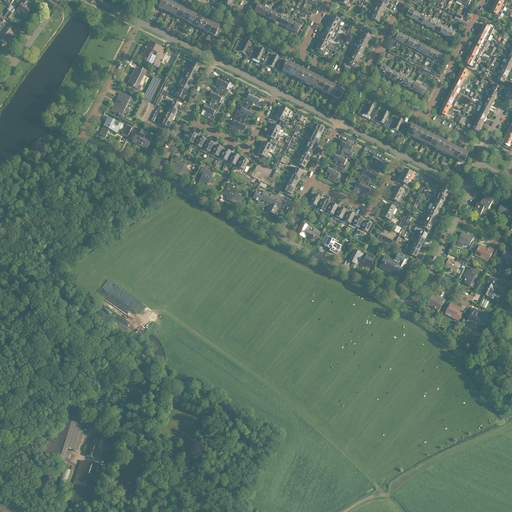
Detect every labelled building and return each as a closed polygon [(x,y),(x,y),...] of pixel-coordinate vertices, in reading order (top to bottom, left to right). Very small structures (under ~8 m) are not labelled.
[(30,10),(25,6),(27,2),(24,0),(22,3),(21,3),(16,10),(19,12),(20,11),(26,15),(30,10)] [(161,0),(158,7),(164,10),(169,1),(167,0),(161,0)] [(347,0),(340,0),(339,2),(344,5),(342,7),(348,10),(350,8),(346,6),(348,1),(349,1),(347,0)] [(376,7),(383,11),(384,11),(385,9),(385,8),(386,5),(379,2),(379,1),(378,0),(376,0),(375,0),(375,1),(378,3),(377,6),(376,7)] [(505,5),(496,0),(494,6),(500,9),(503,10),(506,5),(505,5)] [(164,10),(169,13),(174,4),(169,1),(164,10)] [(257,4),(253,12),(256,13),(257,13),(259,14),(263,7),(264,7),(265,4),(265,3),(263,2),(261,6),(257,4)] [(170,13),(175,16),(180,7),(174,4),(170,13)] [(263,7),(259,14),(259,15),(262,16),(262,15),(265,17),(268,10),(269,10),(271,6),(269,5),(268,6),(265,4),(264,7),(263,7)] [(382,14),(383,11),(376,7),(377,6),(373,5),(372,7),(374,8),(373,11),(374,11),(374,12),(381,16),(383,14),(382,14)] [(503,10),(500,9),(494,6),(491,11),(494,13),(492,16),(498,19),(500,16),(503,10)] [(175,16),(181,19),(186,9),(180,7),(175,16)] [(268,10),(265,17),(267,19),(267,18),(270,19),(274,12),(275,13),(276,9),(274,8),(272,12),(269,10),(268,10)] [(181,19),(186,22),(191,12),(186,9),(181,19)] [(406,16),(412,19),(416,12),(410,9),(406,16)] [(370,10),(370,11),(369,12),(373,14),(371,18),(367,16),(366,19),(372,22),(373,20),(378,22),(378,21),(379,22),(380,19),(379,19),(381,16),(374,12),(374,11),(373,11),(370,10)] [(274,12),(270,19),(270,20),(272,21),(275,22),(279,15),(280,15),(281,13),(281,12),(280,11),(278,14),(275,13),(274,12)] [(418,22),(423,25),(427,18),(428,16),(425,14),(426,12),(423,11),(421,15),(418,22)] [(186,22),(192,25),(197,15),(191,12),(186,22)] [(412,19),(418,22),(421,15),(416,12),(412,19)] [(279,15),(275,22),(275,23),(278,24),(281,25),(284,18),(286,18),(287,14),(285,14),(285,15),(281,13),(280,15),(279,15)] [(197,15),(192,25),(198,27),(202,18),(197,15)] [(286,28),(289,22),(290,20),(291,21),(292,17),(290,16),(289,20),(286,18),(284,18),(281,25),(280,25),(283,27),(283,26),(286,28)] [(330,19),(329,22),(336,26),(340,28),(341,26),(339,25),(342,21),(343,22),(344,19),(338,16),(337,18),(332,16),(332,17),(331,16),(330,19)] [(423,25),(429,28),(433,19),(428,16),(427,18),(423,25)] [(429,28),(434,30),(438,23),(440,20),(434,17),(433,19),(429,28)] [(202,18),(198,27),(203,30),(208,21),(202,18)] [(286,28),(288,29),(291,30),(295,23),(296,23),(298,20),(296,19),(294,22),(291,21),(290,20),(289,22),(286,28)] [(208,21),(203,30),(209,33),(214,24),(208,21)] [(295,23),(291,30),(291,31),(294,32),(294,31),(297,33),(300,26),(301,26),(303,22),(300,21),(298,24),(296,23),(295,23)] [(328,25),(327,27),(334,31),(333,32),(337,33),(338,32),(334,30),(336,26),(329,22),(327,24),(328,25)] [(484,24),(481,30),(491,34),(493,29),(493,28),(494,26),(488,22),(487,25),(484,24)] [(434,30),(440,33),(443,26),(438,23),(434,30)] [(2,31),(0,33),(0,40),(5,44),(15,30),(7,24),(6,25),(5,27),(4,26),(4,27),(1,31),(2,31)] [(214,24),(209,33),(215,36),(219,27),(214,24)] [(445,36),(449,29),(443,26),(440,33),(445,36)] [(334,31),(327,27),(326,27),(325,30),(324,32),(331,36),(331,37),(334,39),(337,33),(333,32),(334,31)] [(361,37),(368,41),(369,41),(370,39),(369,39),(371,36),(366,34),(367,31),(361,28),(360,30),(363,32),(361,37)] [(455,32),(449,29),(445,36),(451,39),(455,32)] [(491,35),(491,34),(481,30),(479,35),(488,40),(491,35)] [(322,35),(321,38),(328,42),(328,43),(330,44),(332,44),(332,42),(329,41),(331,37),(331,36),(324,32),(324,33),(323,32),(322,35)] [(404,36),(398,33),(395,39),(394,41),(397,43),(396,45),(398,47),(400,42),(404,36)] [(358,43),(365,47),(365,46),(366,47),(367,44),(368,41),(361,37),(357,35),(357,37),(360,39),(358,42),(358,43)] [(485,46),(488,40),(479,35),(476,41),(482,44),(485,46)] [(404,50),(405,48),(409,38),(404,36),(400,42),(399,45),(402,46),(401,49),(404,50)] [(328,42),(321,38),(320,38),(319,40),(320,41),(318,43),(326,47),(325,48),(327,49),(329,49),(330,48),(329,47),(330,44),(328,43),(328,42)] [(410,50),(415,41),(409,38),(405,48),(407,49),(407,51),(409,52),(410,50)] [(245,56),(247,58),(252,48),(248,46),(249,43),(245,41),(244,44),(238,41),(233,50),(238,53),(239,50),(246,54),(245,56)] [(355,48),(363,52),(364,49),(365,47),(358,43),(358,42),(355,41),(354,42),(352,46),(356,47),(355,48)] [(416,53),(417,51),(421,44),(415,41),(410,50),(416,53)] [(479,50),(482,44),(476,41),(473,46),(479,50)] [(147,61),(146,62),(151,64),(152,63),(154,64),(154,65),(158,68),(159,67),(167,50),(149,42),(142,55),(141,58),(147,61)] [(325,48),(326,47),(318,43),(316,46),(317,46),(316,49),(318,50),(317,52),(323,56),(327,49),(325,48)] [(422,56),(423,54),(426,47),(421,44),(417,51),(416,53),(422,56)] [(353,54),(360,57),(362,55),(361,55),(363,52),(355,48),(356,47),(352,46),(351,48),(355,49),(353,53),(353,54)] [(479,57),(482,51),(479,50),(473,46),(470,52),(479,57)] [(428,56),(432,50),(426,47),(423,54),(428,56)] [(258,51),(253,49),(252,48),(247,58),(252,60),(253,58),(260,61),(259,64),(262,65),(267,55),(263,53),(264,51),(259,49),(258,51)] [(434,59),(437,52),(432,50),(428,56),(431,58),(430,61),(432,62),(434,59)] [(350,59),(357,63),(357,62),(358,63),(359,60),(358,60),(360,57),(353,54),(353,53),(349,52),(349,53),(352,55),(350,58),(350,59)] [(443,55),(437,52),(434,59),(437,61),(436,64),(440,66),(442,61),(441,60),(442,57),(443,55)] [(479,57),(470,52),(467,57),(474,61),(476,62),(477,62),(479,57)] [(273,58),(267,56),(267,55),(262,65),(266,67),(268,65),(274,68),(273,71),(276,72),(281,63),(277,61),(278,58),(274,56),(273,58)] [(511,65),(511,59),(506,56),(503,55),(502,58),(507,60),(505,63),(511,66),(511,65)] [(349,60),(347,65),(346,67),(350,69),(351,67),(354,68),(355,68),(356,65),(357,63),(350,59),(350,58),(347,57),(346,58),(349,60)] [(476,62),(474,61),(467,57),(464,63),(471,66),(472,63),(473,64),(474,63),(475,64),(476,62)] [(282,70),(288,73),(293,64),(287,61),(282,70)] [(509,72),(511,66),(505,63),(502,61),(501,64),(504,66),(503,69),(509,72)] [(190,67),(197,71),(200,66),(193,62),(190,67)] [(384,75),(387,68),(388,67),(380,63),(377,69),(379,70),(378,72),(384,75)] [(293,64),(288,73),(294,76),(298,67),(293,64)] [(187,73),(195,77),(197,71),(190,67),(187,73)] [(294,76),(299,79),(304,70),(298,67),(294,76)] [(128,82),(134,85),(133,87),(139,90),(141,86),(138,84),(142,76),(143,77),(144,73),(147,74),(148,71),(142,68),(141,71),(135,68),(128,82)] [(384,75),(389,78),(393,71),(387,68),(384,75)] [(459,74),(465,77),(468,71),(462,68),(459,74)] [(398,74),(395,81),(400,84),(405,75),(401,73),(403,70),(401,69),(398,74)] [(497,73),(506,77),(509,72),(503,69),(501,71),(499,70),(497,73)] [(299,79),(305,82),(310,72),(304,70),(299,79)] [(389,78),(395,81),(398,74),(393,71),(389,78)] [(305,82),(310,85),(315,75),(310,72),(305,82)] [(406,72),(405,75),(400,84),(406,87),(409,80),(410,78),(407,76),(409,73),(406,72)] [(494,79),(497,80),(503,83),(506,77),(497,73),(496,72),(495,75),(496,75),(494,79)] [(181,77),(192,82),(195,77),(187,73),(185,76),(182,74),(181,77)] [(468,79),(465,77),(459,74),(456,79),(465,84),(466,81),(467,81),(468,79)] [(310,85),(316,88),(321,78),(315,75),(310,85)] [(219,84),(217,89),(216,89),(226,94),(228,90),(226,89),(229,82),(231,83),(233,81),(223,76),(221,80),(219,79),(216,83),(219,84)] [(154,77),(149,86),(155,89),(160,80),(154,77)] [(178,83),(189,88),(192,82),(181,77),(178,82),(178,83)] [(316,88),(322,91),(326,81),(321,78),(316,88)] [(465,84),(456,79),(453,85),(462,89),(465,84)] [(406,87),(411,89),(415,83),(409,80),(406,87)] [(322,91),(327,93),(332,84),(326,81),(322,91)] [(491,90),(498,94),(501,88),(500,87),(501,85),(495,83),(492,82),(490,85),(491,86),(489,89),(491,90)] [(175,88),(178,90),(186,94),(189,88),(178,83),(175,88)] [(411,89),(417,92),(420,85),(415,83),(411,89)] [(420,85),(417,92),(423,95),(424,92),(426,93),(430,86),(428,85),(427,86),(422,83),(420,85)] [(327,93),(333,96),(338,87),(332,84),(327,93)] [(460,95),(462,89),(453,85),(450,90),(460,95)] [(155,89),(149,86),(143,97),(150,101),(151,101),(150,100),(155,89)] [(338,87),(333,96),(339,99),(344,90),(338,87)] [(244,98),(242,101),(242,102),(251,107),(254,102),(256,103),(259,99),(256,97),(258,93),(249,88),(247,91),(249,93),(246,99),(244,98)] [(219,107),(221,104),(219,102),(222,96),(224,97),(226,94),(216,89),(214,93),(212,92),(210,96),(212,98),(210,102),(219,107)] [(495,99),(498,94),(491,90),(489,89),(486,95),(489,96),(495,99)] [(186,94),(178,90),(175,95),(183,99),(186,94)] [(457,101),(460,95),(450,90),(448,96),(457,101)] [(112,111),(122,116),(131,98),(121,93),(112,111)] [(492,105),(495,99),(489,96),(486,95),(483,100),(486,101),(492,105)] [(445,101),(451,105),(454,106),(457,101),(448,96),(445,101)] [(172,101),(169,107),(177,111),(180,105),(172,101)] [(451,105),(445,101),(442,107),(448,110),(451,105)] [(483,107),(489,110),(492,105),(486,101),(483,107)] [(219,107),(210,102),(208,107),(205,105),(203,110),(200,115),(212,121),(214,117),(212,116),(216,109),(218,110),(219,107)] [(244,120),(245,120),(247,115),(250,117),(252,112),(249,111),(251,107),(242,102),(240,105),(243,106),(239,113),(237,112),(235,115),(244,120)] [(369,119),(372,121),(377,111),(372,109),(374,107),(369,104),(368,107),(362,104),(357,113),(362,116),(363,113),(370,117),(369,119)] [(278,112),(286,117),(288,117),(291,112),(280,106),(278,109),(279,110),(278,112)] [(489,110),(483,107),(481,106),(478,112),(480,113),(487,116),(489,110)] [(177,111),(169,107),(167,112),(170,114),(174,116),(177,111)] [(448,110),(442,107),(439,113),(446,116),(447,113),(450,114),(452,112),(448,110)] [(384,124),(383,126),(386,128),(390,120),(387,119),(388,118),(387,117),(388,114),(383,111),(381,114),(377,111),(372,121),(376,123),(378,121),(384,124)] [(174,116),(170,114),(167,112),(164,118),(172,122),(174,116)] [(286,117),(278,112),(275,118),(280,121),(279,124),(285,127),(286,124),(288,121),(285,119),(286,117)] [(477,118),(484,121),(487,116),(480,113),(478,112),(475,117),(477,118)] [(228,129),(238,134),(240,130),(242,131),(242,130),(243,130),(245,126),(242,124),(244,120),(235,115),(234,118),(236,119),(232,126),(230,125),(228,129)] [(172,122),(164,118),(161,116),(157,123),(164,126),(164,125),(167,127),(169,128),(172,122)] [(121,123),(108,117),(106,121),(104,126),(103,126),(99,134),(105,137),(109,129),(117,133),(121,123)] [(473,123),(481,127),(484,121),(477,118),(475,117),(473,123)] [(395,121),(392,119),(391,118),(390,120),(386,128),(391,130),(392,128),(399,131),(398,134),(401,135),(405,126),(401,124),(402,121),(397,118),(395,121)] [(481,127),(473,123),(470,122),(469,124),(471,126),(470,129),(472,130),(478,133),(481,127)] [(314,130),(321,134),(324,128),(314,123),(311,129),(314,130)] [(132,127),(127,124),(122,134),(127,137),(132,127)] [(285,127),(279,124),(277,127),(272,124),(269,130),(277,134),(280,129),(283,130),(285,127)] [(406,134),(412,137),(417,127),(411,124),(406,134)] [(412,137),(418,139),(423,130),(417,127),(412,137)] [(131,141),(146,149),(149,142),(143,139),(147,132),(141,129),(137,136),(135,135),(131,141)] [(271,139),(270,141),(276,144),(277,141),(280,135),(277,134),(269,130),(266,136),(271,139)] [(319,140),(321,134),(314,130),(311,136),(319,140)] [(418,139),(424,142),(428,133),(423,130),(418,139)] [(195,139),(197,135),(191,132),(190,133),(185,131),(182,138),(183,139),(182,141),(187,144),(188,142),(192,144),(194,139),(195,139)] [(424,142),(429,145),(434,136),(428,133),(424,142)] [(197,140),(195,139),(194,139),(192,144),(191,146),(196,148),(197,146),(200,148),(203,143),(203,144),(205,139),(199,136),(197,140)] [(308,141),(316,145),(319,140),(311,136),(308,141)] [(429,145),(435,148),(440,139),(434,136),(429,145)] [(344,147),(341,151),(350,156),(352,153),(350,151),(353,145),(356,146),(357,143),(348,138),(346,142),(343,141),(341,145),(344,147)] [(511,143),(511,141),(505,138),(502,143),(502,144),(511,150),(511,149),(511,144),(511,143)] [(435,148),(440,151),(445,141),(440,139),(435,148)] [(303,146),(305,147),(313,151),(316,145),(308,141),(306,140),(303,146)] [(206,145),(203,144),(203,143),(200,148),(199,150),(204,153),(205,151),(209,152),(211,148),(212,148),(214,144),(208,141),(206,145)] [(263,142),(260,147),(268,152),(270,149),(273,150),(274,147),(276,144),(270,141),(269,144),(263,142)] [(440,151),(446,154),(451,144),(445,141),(440,151)] [(446,154),(452,157),(457,147),(451,144),(446,154)] [(214,149),(212,148),(211,148),(209,152),(208,154),(213,157),(214,155),(217,157),(218,157),(220,152),(222,148),(216,145),(214,149)] [(268,152),(260,147),(257,153),(263,156),(261,159),(267,162),(268,159),(265,157),(268,152)] [(302,153),(310,156),(313,151),(305,147),(302,153)] [(452,157),(457,160),(462,150),(457,147),(452,157)] [(223,153),(220,152),(218,157),(217,157),(216,159),(217,159),(216,161),(220,163),(221,161),(222,161),(223,159),(226,161),(229,156),(229,157),(231,152),(225,149),(223,153)] [(462,150),(457,160),(463,162),(468,153),(462,150)] [(307,162),(310,156),(302,153),(299,151),(297,153),(301,155),(300,158),(307,162)] [(337,160),(334,165),(344,170),(346,166),(343,165),(347,158),(349,159),(350,156),(341,151),(339,156),(336,154),(334,159),(337,160)] [(368,161),(366,164),(376,169),(378,166),(380,167),(381,166),(383,161),(381,160),(383,156),(373,151),(372,154),(374,155),(371,162),(368,161)] [(225,163),(226,163),(230,166),(231,164),(234,165),(235,166),(237,161),(239,157),(233,154),(231,158),(229,157),(229,156),(226,161),(225,163)] [(186,165),(180,162),(181,160),(176,157),(171,167),(176,170),(175,172),(185,178),(189,170),(185,168),(186,165)] [(307,162),(300,158),(298,157),(295,163),(297,164),(304,168),(307,162)] [(239,162),(237,161),(235,166),(234,165),(233,167),(239,170),(240,168),(243,170),(248,161),(242,158),(239,162)] [(361,174),(360,177),(359,178),(369,183),(372,178),(374,179),(376,175),(374,173),(376,169),(366,164),(365,167),(367,168),(364,175),(361,174)] [(344,170),(334,165),(332,169),(329,168),(327,172),(330,173),(327,178),(337,183),(339,179),(336,178),(340,172),(342,173),(344,170)] [(198,175),(201,177),(198,183),(205,186),(206,185),(207,185),(208,182),(210,183),(213,177),(211,176),(212,173),(205,169),(206,168),(202,166),(198,175)] [(295,168),(292,173),(300,177),(303,171),(295,168)] [(405,169),(402,174),(410,179),(413,173),(405,169)] [(291,176),(289,179),(297,183),(300,177),(292,173),(287,171),(286,174),(288,175),(289,175),(291,176)] [(410,179),(402,174),(399,180),(404,183),(402,186),(408,189),(410,186),(407,184),(410,179)] [(369,183),(359,178),(358,181),(360,182),(357,189),(355,187),(353,191),(362,196),(365,191),(368,192),(370,188),(367,187),(369,183)] [(297,183),(289,179),(286,185),(294,189),(297,183)] [(237,204),(238,202),(241,204),(244,197),(237,194),(238,191),(232,188),(233,186),(228,183),(223,193),(228,196),(226,198),(237,204)] [(294,189),(286,185),(283,183),(282,186),(285,188),(283,190),(291,194),(294,189)] [(394,189),(393,192),(401,196),(403,193),(405,194),(406,194),(407,192),(408,189),(402,186),(401,189),(394,186),(393,189),(394,189)] [(439,193),(446,197),(449,191),(442,187),(439,193)] [(254,200),(258,201),(258,200),(259,201),(260,199),(271,204),(268,210),(274,213),(277,207),(280,208),(283,201),(284,199),(276,195),(275,197),(264,191),(262,195),(261,194),(262,193),(258,192),(256,192),(253,198),(255,199),(254,200)] [(395,201),(394,204),(399,207),(401,203),(398,202),(401,196),(393,192),(390,198),(395,201)] [(444,202),(446,197),(439,193),(436,192),(433,197),(436,198),(444,202)] [(319,202),(321,197),(315,194),(313,199),(310,197),(306,204),(311,207),(312,204),(316,206),(318,201),(319,202)] [(477,202),(473,210),(481,214),(484,206),(489,208),(493,200),(485,195),(480,204),(477,202)] [(433,204),(441,208),(444,202),(436,198),(433,204)] [(321,203),(319,202),(318,201),(316,206),(315,208),(320,211),(321,209),(324,210),(327,206),(329,202),(323,199),(321,203)] [(323,213),(328,215),(329,213),(333,215),(335,210),(336,210),(338,206),(332,203),(329,207),(327,206),(324,210),(323,213)] [(387,204),(384,210),(392,214),(395,208),(398,209),(399,207),(394,204),(392,207),(387,204)] [(430,210),(438,214),(441,208),(433,204),(430,210)] [(502,215),(502,216),(508,220),(511,211),(511,210),(501,205),(497,213),(502,215)] [(344,214),(346,210),(340,207),(338,211),(336,210),(335,210),(333,215),(332,217),(340,221),(341,219),(344,214)] [(394,215),(392,214),(384,210),(381,215),(389,220),(391,221),(394,215)] [(427,215),(435,219),(438,214),(430,210),(427,215)] [(347,216),(344,214),(341,219),(340,221),(345,224),(346,222),(350,223),(352,219),(353,219),(355,215),(349,212),(347,216)] [(424,221),(432,225),(435,219),(427,215),(424,221)] [(349,226),(354,228),(355,226),(358,228),(359,228),(361,223),(363,219),(357,216),(355,220),(353,219),(352,219),(350,223),(349,226)] [(369,220),(368,221),(366,220),(364,224),(361,223),(359,228),(358,228),(357,230),(363,232),(364,230),(367,232),(372,222),(369,220)] [(429,231),(432,225),(424,221),(423,225),(421,224),(419,228),(422,229),(422,227),(429,231)] [(301,222),(296,233),(301,236),(302,234),(312,239),(313,238),(317,239),(321,232),(314,229),(312,232),(308,230),(310,227),(301,222)] [(417,236),(425,240),(428,234),(423,232),(424,230),(422,229),(416,226),(414,230),(419,232),(417,236)] [(457,242),(463,245),(464,244),(469,246),(474,238),(468,235),(468,236),(462,233),(457,242)] [(422,246),(425,240),(417,236),(413,234),(412,237),(415,239),(414,242),(422,246)] [(334,242),(335,240),(328,236),(324,245),(330,249),(329,250),(337,254),(342,245),(334,242)] [(419,251),(422,246),(414,242),(412,246),(411,245),(412,244),(409,243),(408,246),(411,247),(419,251)] [(416,257),(419,251),(411,247),(408,246),(406,248),(409,250),(409,248),(410,249),(408,253),(416,257)] [(488,262),(489,259),(494,249),(490,247),(488,250),(480,246),(475,256),(480,258),(488,262)] [(354,250),(349,260),(355,264),(355,263),(365,268),(366,265),(370,267),(374,259),(366,255),(365,258),(364,257),(363,258),(361,256),(363,254),(354,250)] [(501,259),(511,264),(511,252),(511,254),(505,251),(501,259)] [(397,253),(393,261),(385,256),(379,267),(396,275),(399,269),(402,271),(405,264),(408,259),(397,253)] [(446,268),(446,269),(446,268),(449,269),(449,270),(449,271),(451,272),(452,272),(452,271),(455,272),(455,273),(457,269),(460,270),(462,266),(465,267),(468,262),(462,259),(459,264),(453,261),(450,260),(451,260),(450,259),(446,268)] [(464,283),(472,287),(477,277),(472,274),(474,270),(468,268),(465,275),(467,276),(464,283)] [(491,298),(495,291),(501,294),(505,286),(498,282),(499,281),(490,276),(485,286),(486,286),(482,294),(489,297),(491,298)] [(428,305),(438,311),(444,300),(436,296),(436,297),(433,295),(428,305)] [(445,315),(458,321),(461,315),(463,312),(460,311),(461,309),(451,303),(448,309),(445,315)] [(470,327),(477,330),(481,321),(485,323),(489,316),(484,314),(481,312),(479,316),(472,312),(467,321),(472,323),(470,327)] [(131,400),(136,403),(140,395),(135,392),(131,400)] [(47,443),(43,455),(64,462),(68,449),(76,451),(86,421),(66,415),(60,432),(52,429),(51,433),(47,443)] [(87,455),(94,458),(101,439),(93,436),(87,455)] [(91,506),(103,467),(81,460),(68,499),(91,506)] [(121,488),(117,493),(122,496),(126,491),(121,488)]
